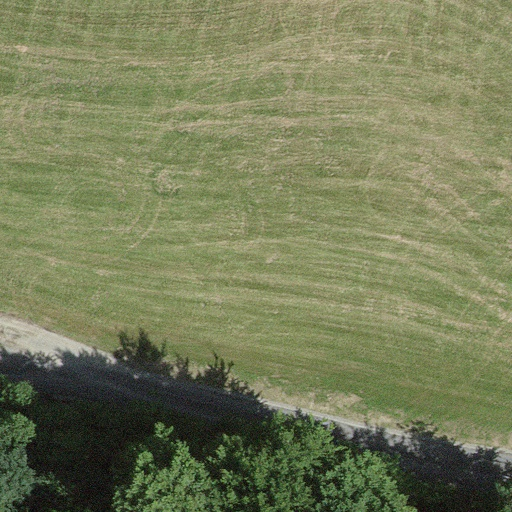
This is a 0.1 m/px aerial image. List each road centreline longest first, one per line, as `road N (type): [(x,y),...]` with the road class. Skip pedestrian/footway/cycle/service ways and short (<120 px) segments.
road 1 (unclassified): [(511,472),(100,390),(0,386)]
road 2 (track): [(0,321),(30,328),(68,353),(100,390)]
